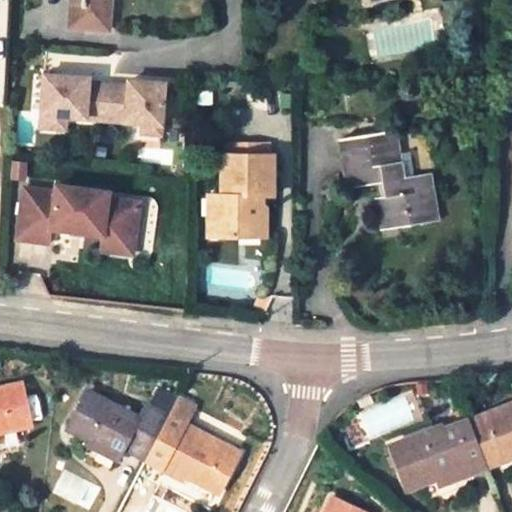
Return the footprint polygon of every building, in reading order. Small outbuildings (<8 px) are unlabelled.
[(109,0),(70,0),(68,27),(108,29),(109,0)] [(470,46),(461,59),(480,72),(488,61),(470,46)] [(38,116),(42,116),(102,119),(114,81),(86,79),(85,77),(66,76),(66,79),(59,78),(58,75),(41,74),(38,116)] [(129,82),(114,81),(102,119),(146,121),(164,122),(166,81),(148,80),(148,83),(140,83),(140,80),(129,79),(129,82)] [(164,122),(146,121),(145,136),(163,137),(164,122)] [(382,196),(375,197),(380,227),(435,218),(428,173),(413,176),(402,178),(396,146),(394,130),(338,139),(346,188),(372,183),(380,181),(382,196)] [(396,146),(402,178),(413,176),(408,145),(396,146)] [(273,154),(212,153),(211,190),(205,191),(206,233),(236,233),(235,224),(263,224),(264,206),(260,201),(260,193),(272,193),(273,154)] [(49,226),(101,232),(125,235),(130,196),(99,193),(99,186),(54,181),(54,187),(21,185),(16,226),(48,230),(49,226)] [(382,196),(380,181),(372,183),(375,197),(382,196)] [(235,224),(236,233),(263,234),(263,224),(235,224)] [(48,230),(16,226),(14,239),(46,243),(48,230)] [(123,251),(125,235),(101,232),(98,248),(123,251)] [(21,383),(0,387),(0,432),(31,426),(21,383)] [(67,429),(88,439),(119,455),(123,448),(145,460),(158,437),(168,417),(146,405),(139,417),(88,390),(67,429)] [(168,417),(158,437),(145,460),(161,469),(163,464),(217,492),(238,453),(184,424),(193,406),(178,398),(168,417)] [(511,402),(468,419),(487,468),(511,457),(511,402)] [(390,445),(406,490),(437,479),(462,469),(465,476),(487,468),(468,419),(443,428),(442,425),(390,445)] [(116,460),(119,455),(88,439),(85,444),(116,460)] [(437,479),(440,485),(465,476),(462,469),(437,479)] [(324,511),(362,511),(331,497),(324,511)]
